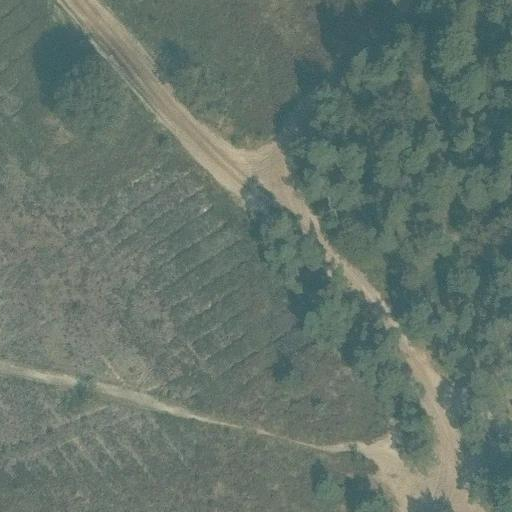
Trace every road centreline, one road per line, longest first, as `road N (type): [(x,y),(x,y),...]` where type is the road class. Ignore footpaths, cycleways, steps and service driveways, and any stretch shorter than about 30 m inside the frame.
road 1 (track): [(86,0),(211,164),(304,225),(415,370),(439,494)]
road 2 (unknown): [(423,0),(324,101),(282,165),(271,204)]
